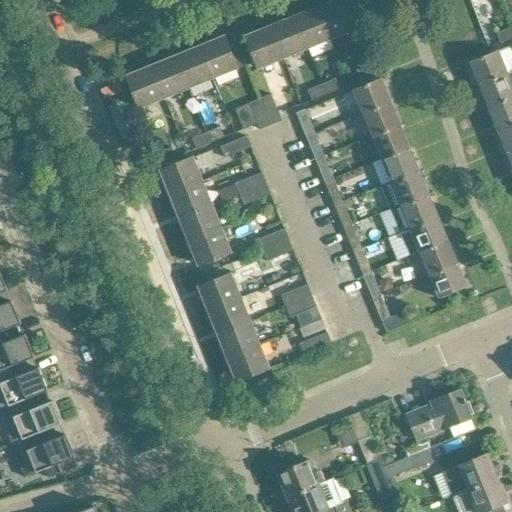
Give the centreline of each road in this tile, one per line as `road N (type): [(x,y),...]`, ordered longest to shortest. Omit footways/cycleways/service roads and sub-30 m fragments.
road 1 (residential): [(216,444),(37,0)]
road 2 (residential): [(122,481),(0,180)]
road 3 (residential): [(218,450),(479,342)]
road 4 (unknown): [(380,383),(276,142)]
road 5 (residential): [(0,511),(122,481)]
